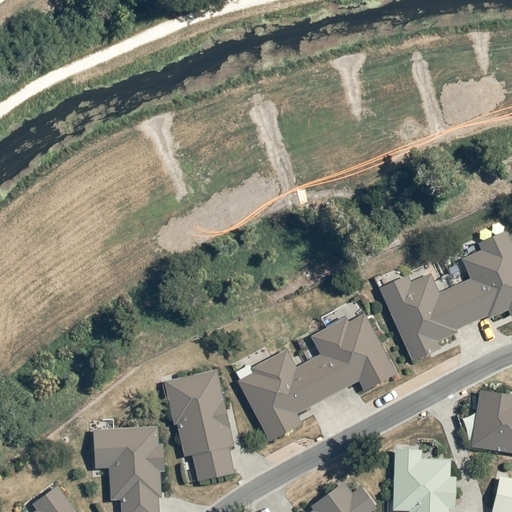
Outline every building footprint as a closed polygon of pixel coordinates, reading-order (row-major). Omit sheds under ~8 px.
[(409,277),(380,289),(414,364),(442,350),(440,344),(510,312),(511,314),(511,238),(509,232),(480,245),(483,251),(464,261),(471,280),(440,294),(433,274),(413,283),(409,277)] [(291,355),(239,381),(271,443),(304,425),(299,415),(360,383),(366,392),(398,375),(366,314),(315,341),(322,355),(298,368),(291,355)] [(235,447),(216,370),(169,381),(186,459),(194,457),(199,483),(236,474),(229,448),(235,447)] [(511,395),(480,390),(473,448),(511,453),(511,395)] [(158,427),(94,431),(96,470),(111,470),(112,502),(123,501),(123,511),(160,511),(160,498),(164,498),(158,427)] [(450,511),(452,460),(423,459),(423,451),(396,450),(394,511),(410,511),(409,511),(450,511)] [(511,511),(511,478),(501,477),(493,511),(511,511)] [(376,511),(377,509),(362,488),(354,496),(346,484),(312,507),(315,511),(313,511),(376,511)] [(76,511),(58,487),(35,505),(39,511),(38,511),(76,511)]
